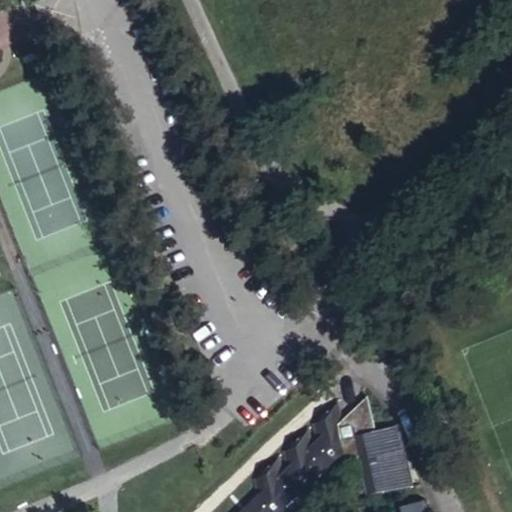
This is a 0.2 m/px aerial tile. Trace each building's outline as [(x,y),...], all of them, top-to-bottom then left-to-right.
[(370,406),(353,421),(355,428),(371,412),(370,406)] [(371,412),(355,428),(363,458),(372,495),(411,485),(397,429),(377,434),(371,412)] [(290,511),(347,458),(341,433),(336,413),(321,427),(325,441),(310,455),(306,441),(291,455),(295,469),(280,483),(276,469),(260,484),(264,498),(249,511),(290,511)] [(353,421),(341,433),(347,458),(350,467),(363,458),(355,428),(353,421)] [(303,511),(350,467),(347,458),(290,511),(303,511)]
